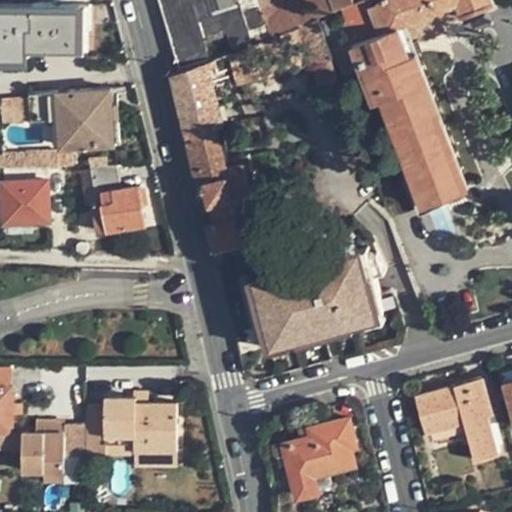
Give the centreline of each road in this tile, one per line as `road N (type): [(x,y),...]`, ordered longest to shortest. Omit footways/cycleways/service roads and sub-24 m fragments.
road 1 (residential): [(230,406),(135,0)]
road 2 (residential): [(407,511),(371,369)]
road 3 (residential): [(230,406),(371,369)]
road 4 (residential): [(371,369),(511,330)]
